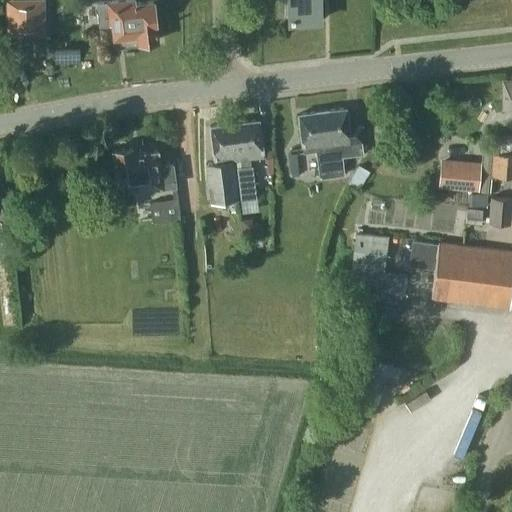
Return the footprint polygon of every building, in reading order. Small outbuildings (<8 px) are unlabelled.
[(44,35),(44,0),(5,0),(6,36),(44,35)] [(154,16),(156,12),(156,6),(152,3),(151,0),(144,0),(133,1),(133,0),(110,0),(96,2),(98,24),(110,23),(112,38),(135,35),(136,41),(156,39),(154,16)] [(288,14),(288,17),(291,17),(291,24),(306,24),(306,17),(320,17),(320,0),(282,0),(283,14),(288,14)] [(511,81),(503,81),(504,108),(511,108),(511,81)] [(320,176),(336,174),(344,173),(342,157),(363,154),(362,143),(366,143),(364,125),(349,127),(346,107),(299,113),(304,151),(317,150),(320,176)] [(257,119),(233,122),(237,161),(240,161),(240,167),(237,167),(241,193),(255,191),(250,159),(262,158),(257,119)] [(231,162),(237,161),(233,122),(209,125),(214,163),(205,164),(210,203),(236,199),(231,162)] [(136,191),(175,185),(172,163),(159,165),(157,150),(131,154),(130,147),(111,150),(114,168),(103,170),(105,188),(118,186),(118,190),(135,187),(136,191)] [(294,153),(298,175),(311,173),(308,151),(294,153)] [(511,175),(511,152),(492,152),(492,175),(511,175)] [(438,187),(478,190),(481,161),(440,157),(438,187)] [(367,173),(356,167),(346,183),(356,190),(367,173)] [(486,206),(487,192),(470,191),(469,205),(486,206)] [(510,224),(511,202),(511,198),(492,196),(489,222),(510,224)] [(177,197),(149,201),(152,221),(180,217),(177,197)] [(482,209),(466,208),(465,222),(481,224),(482,209)] [(241,229),(253,228),(252,217),(240,218),(241,229)] [(349,286),(404,293),(406,273),(384,270),(388,235),(356,231),(349,286)] [(511,251),(437,242),(437,244),(411,240),(408,265),(434,268),(430,298),(509,308),(511,287),(511,251)] [(381,375),(386,362),(363,354),(358,367),(381,375)]
